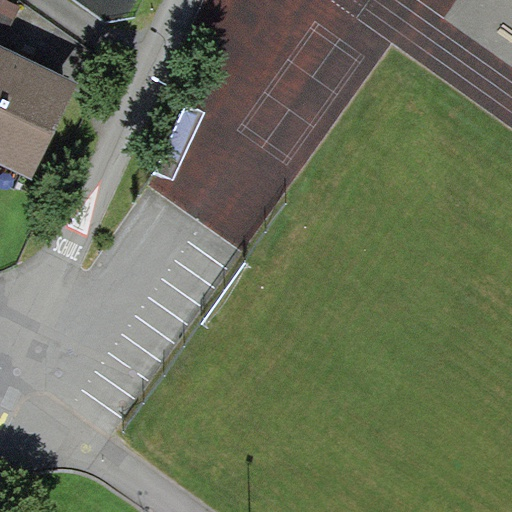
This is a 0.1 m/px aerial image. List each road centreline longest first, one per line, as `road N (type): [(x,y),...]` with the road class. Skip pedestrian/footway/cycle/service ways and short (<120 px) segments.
road 1 (residential): [(9,356),(173,0)]
road 2 (residential): [(181,511),(0,381)]
